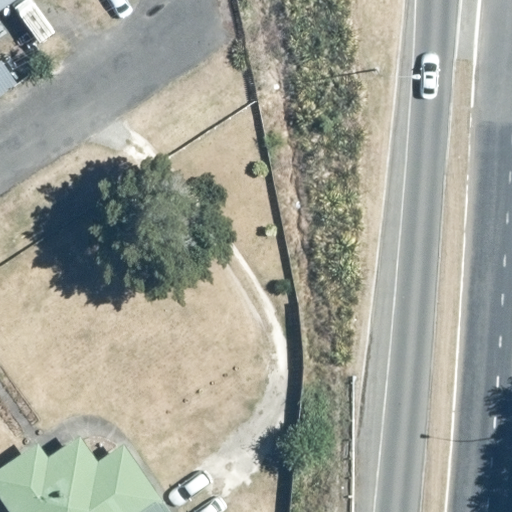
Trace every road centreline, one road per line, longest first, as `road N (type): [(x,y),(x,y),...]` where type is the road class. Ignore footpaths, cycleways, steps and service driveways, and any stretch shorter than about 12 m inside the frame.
road 1 (trunk): [(395,511),(436,0)]
road 2 (trunk): [(511,169),(487,511)]
road 3 (residential): [(0,154),(172,35)]
